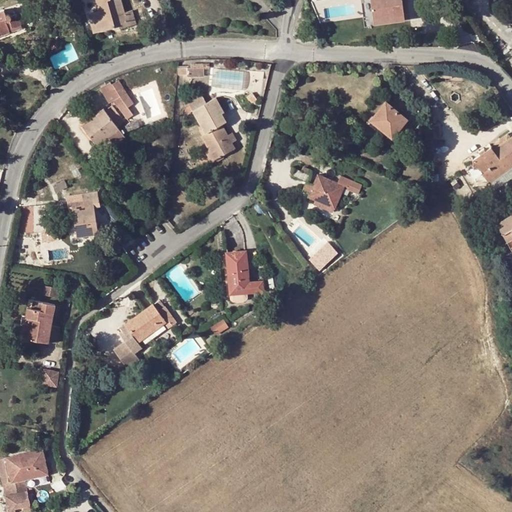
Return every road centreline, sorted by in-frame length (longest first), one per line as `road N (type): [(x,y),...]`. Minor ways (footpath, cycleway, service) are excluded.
road 1 (unclassified): [(283,53),(246,193),(73,332),(61,443)]
road 2 (unclassified): [(283,53),(160,52),(71,88),(36,132),(13,192),(0,261)]
road 3 (unclassified): [(511,90),(468,56),(283,53)]
